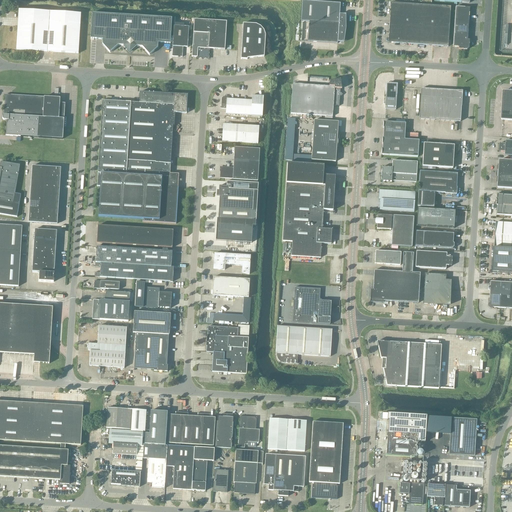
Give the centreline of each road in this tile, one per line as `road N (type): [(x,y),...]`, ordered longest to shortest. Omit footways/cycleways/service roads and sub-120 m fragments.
road 1 (unclassified): [(68,384),(87,72)]
road 2 (unclassified): [(186,391),(204,79)]
road 3 (unclassified): [(468,326),(484,68)]
road 4 (unclassified): [(350,320),(364,62)]
road 5 (unclassified): [(193,511),(0,499)]
road 6 (unclassified): [(365,404),(186,391)]
road 7 (unclassified): [(364,62),(204,79)]
road 8 (unclassified): [(484,68),(364,62)]
